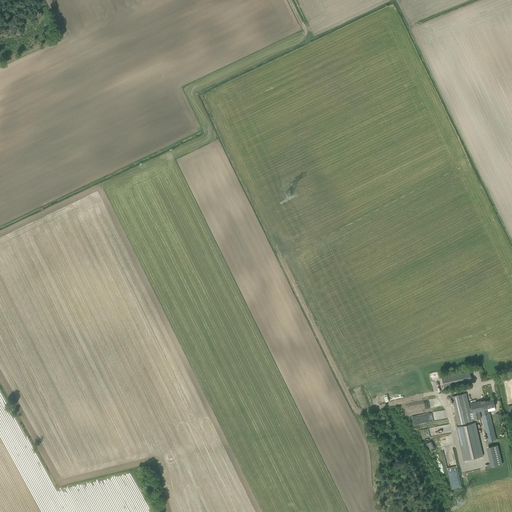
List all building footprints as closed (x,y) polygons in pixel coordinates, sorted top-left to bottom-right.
[(444,388),(472,381),(470,370),(442,377),(444,388)] [(473,423),(466,393),(452,396),(459,426),(456,427),(464,460),(483,456),(475,422),(473,423)] [(497,440),(491,413),(489,414),(488,411),(488,409),(495,407),(493,399),(486,401),(485,400),(470,403),(473,413),(472,413),(474,420),(481,418),(480,412),(482,411),(483,415),(482,415),(488,442),(497,440)] [(443,430),(444,434),(451,433),(449,424),(440,426),(441,431),(443,430)] [(431,441),(426,443),(430,450),(435,448),(431,441)] [(490,466),(502,464),(497,444),(486,447),(490,466)] [(458,473),(453,450),(449,451),(450,454),(449,454),(449,456),(446,457),(448,467),(447,468),(449,475),(458,473)]
